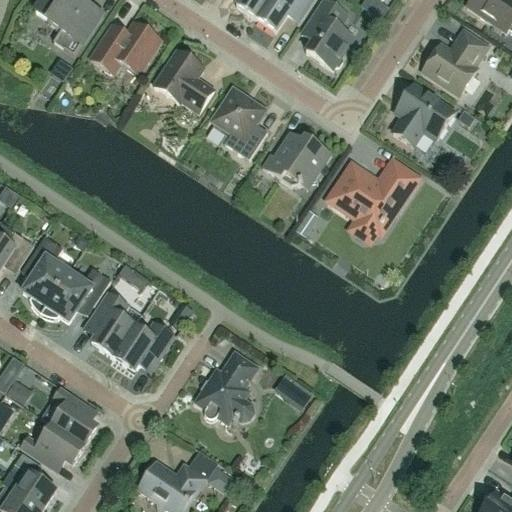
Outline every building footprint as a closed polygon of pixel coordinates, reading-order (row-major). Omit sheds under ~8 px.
[(63,0),(62,0),(43,0),(33,16),(47,25),(46,26),(60,34),(52,47),(72,60),(99,19),(71,0),(63,0)] [(147,0),(144,0),(139,10),(152,18),(158,6),(147,0)] [(241,0),(234,10),(254,24),(269,0),(241,0)] [(269,0),(254,24),(274,37),(285,21),(295,28),(299,21),(313,0),(269,0)] [(511,0),(471,0),(464,11),(504,37),(506,34),(509,37),(511,35),(511,0)] [(346,20),(323,4),(300,38),(311,46),(304,57),(331,75),(333,71),(337,71),(341,65),(340,61),(352,43),(337,33),(346,20)] [(124,40),(118,41),(108,34),(89,64),(108,77),(112,76),(118,67),(137,79),(159,45),(133,27),(124,40)] [(439,49),(421,76),(458,100),(476,74),(472,72),(486,52),(462,36),(449,56),(439,49)] [(202,73),(175,56),(152,91),(179,109),(180,107),(197,118),(213,95),(195,83),(202,73)] [(394,118),(401,122),(391,137),(411,151),(421,136),(434,145),(453,117),(412,90),(394,118)] [(264,114),(231,93),(210,125),(229,138),(223,148),(247,164),(266,136),(255,129),(264,114)] [(269,158),(261,172),(290,191),(314,186),(315,188),(316,188),(315,181),(330,158),(303,140),(300,144),(289,136),(273,160),(269,158)] [(350,168),(326,205),(355,224),(353,227),(353,231),(353,235),(355,238),(358,241),(361,242),(365,243),(369,242),(372,240),(375,238),(390,216),(394,218),(418,183),(391,165),(377,186),(350,168)] [(6,247),(0,243),(0,273),(6,264),(18,272),(32,250),(13,237),(6,247)] [(39,319),(67,277),(56,270),(57,267),(57,265),(55,263),(61,253),(43,241),(26,267),(36,273),(21,296),(30,302),(28,305),(32,313),(39,319)] [(67,277),(39,319),(47,323),(56,324),(58,321),(67,327),(83,304),(92,310),(109,285),(91,273),(85,282),(82,282),(80,282),(78,284),(67,277)] [(140,319),(128,311),(107,297),(83,334),(94,341),(90,348),(111,362),(136,325),(140,319)] [(136,325),(111,362),(133,377),(137,370),(149,378),(173,341),(152,327),(148,334),(136,325)] [(204,413),(203,415),(203,419),(204,422),(207,424),(211,425),(214,423),(216,421),(226,427),(231,419),(240,425),(247,423),(251,417),(250,410),(241,404),(247,396),(242,393),(245,388),(246,388),(256,372),(233,357),(223,373),(220,378),(215,375),(194,407),(204,413)] [(0,396),(2,398),(9,388),(0,381),(0,396)] [(282,399),(297,410),(310,392),(295,381),(282,399)] [(52,403),(39,422),(50,429),(83,452),(96,432),(90,427),(96,418),(59,393),(52,403)] [(83,452),(50,429),(37,448),(27,441),(19,452),(56,477),(63,467),(70,472),(83,452)] [(0,440),(0,459),(9,453),(0,440)] [(21,458),(9,476),(1,488),(36,511),(42,511),(54,495),(34,482),(41,472),(21,458)] [(155,467),(137,494),(156,507),(156,511),(185,511),(187,509),(204,484),(183,469),(175,480),(155,467)] [(205,487),(226,501),(236,486),(215,472),(205,487)] [(4,491),(0,497),(0,511),(36,511),(1,488),(0,489),(4,491)] [(511,511),(511,507),(494,495),(483,511),(511,511)]
